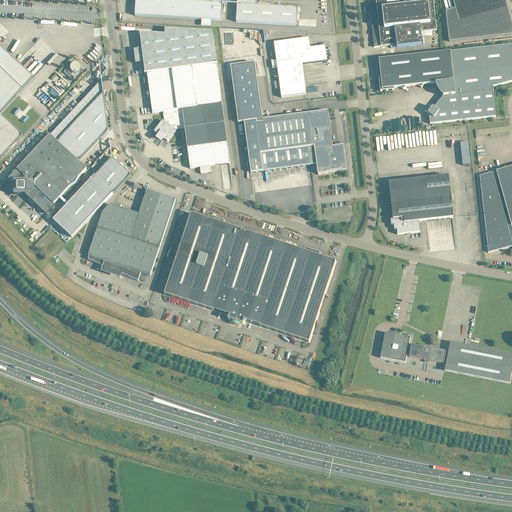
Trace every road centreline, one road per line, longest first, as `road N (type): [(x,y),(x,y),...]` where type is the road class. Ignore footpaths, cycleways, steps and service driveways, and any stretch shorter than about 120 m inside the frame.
road 1 (motorway): [(0,364),(236,443),(511,497)]
road 2 (unclassified): [(107,0),(125,129),(140,161),(226,202),(364,245)]
road 3 (unknown): [(196,190),(164,289),(171,304),(312,348),(347,240)]
road 4 (motorway): [(511,484),(239,430)]
road 5 (motorway): [(239,430),(94,370),(0,301)]
road 6 (motorway): [(239,430),(0,349)]
road 7 (unclassified): [(364,245),(372,200),(350,0)]
road 8 (unknown): [(0,190),(42,225),(127,138)]
road 9 (unknown): [(115,57),(0,182)]
road 10 (unclassified): [(364,245),(511,275)]
